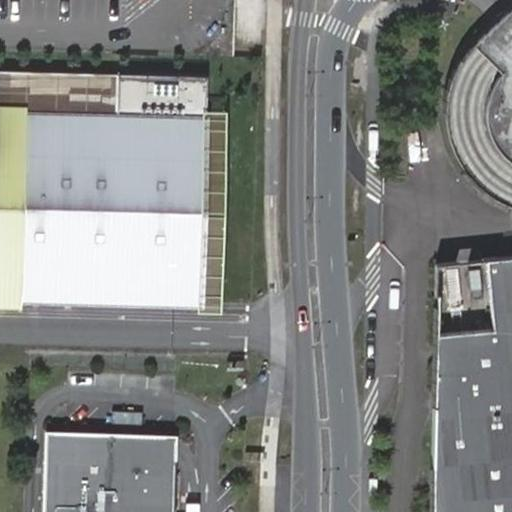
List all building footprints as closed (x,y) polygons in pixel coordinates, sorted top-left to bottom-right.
[(511,7),(510,9),(474,44),(462,59),(450,80),(446,106),(449,129),(455,149),(467,172),(481,188),(498,199),(511,204),(511,7)] [(115,73),(0,69),(0,111),(114,114),(115,73)] [(206,76),(115,73),(114,114),(0,111),(0,305),(201,311),(206,76)] [(511,511),(511,256),(485,259),(492,329),(446,335),(442,511),(511,511)] [(164,460),(173,461),(174,431),(44,428),(41,511),(69,511),(71,458),(76,453),(79,453),(81,454),(85,457),(89,457),(92,451),(97,449),(158,452),(163,454),(164,456),(164,460)] [(71,458),(69,511),(172,511),(173,461),(164,460),(164,456),(163,454),(158,452),(97,449),(92,451),(89,457),(85,457),(81,454),(79,453),(76,453),(71,458)]
